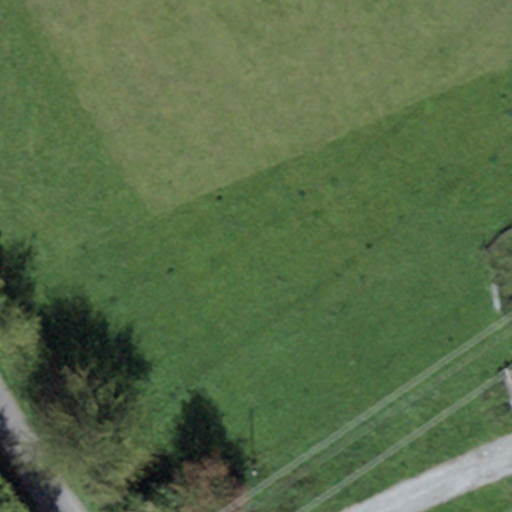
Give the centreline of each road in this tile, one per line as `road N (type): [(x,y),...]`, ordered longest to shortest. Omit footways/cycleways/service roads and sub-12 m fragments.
road 1 (track): [(377,511),(511,453)]
road 2 (track): [(67,511),(0,408)]
